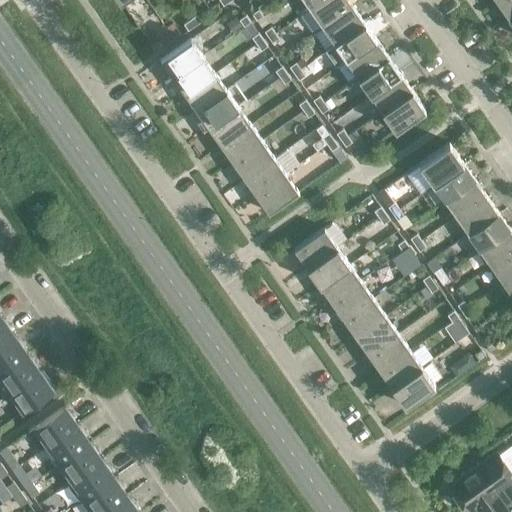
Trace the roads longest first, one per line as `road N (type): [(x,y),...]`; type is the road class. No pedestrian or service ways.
road 1 (residential): [(364,475),(30,0)]
road 2 (residential): [(188,511),(0,244)]
road 3 (residential): [(364,475),(511,372)]
road 4 (residential): [(511,139),(413,0)]
